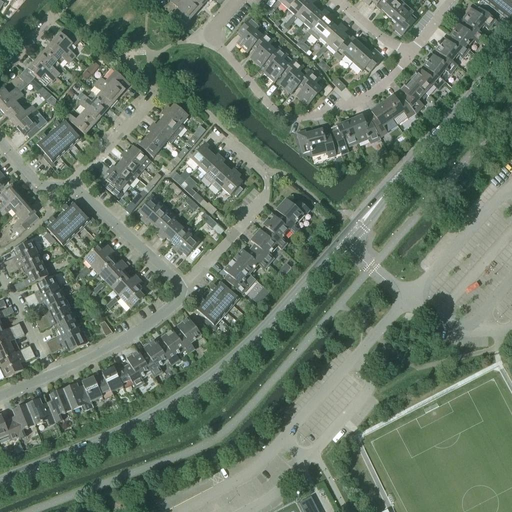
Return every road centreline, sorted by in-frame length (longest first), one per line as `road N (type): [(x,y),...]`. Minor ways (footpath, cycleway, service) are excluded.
road 1 (tertiary): [(0,483),(156,414),(230,361),(342,244)]
road 2 (residential): [(237,0),(215,27),(215,45),(284,115),(358,101),(408,55)]
road 3 (tertiary): [(342,244),(511,50)]
road 4 (residential): [(180,289),(263,200),(264,174),(225,141)]
road 5 (unclassified): [(370,268),(399,292),(415,290),(511,182)]
road 6 (residential): [(180,289),(175,303),(126,338),(51,373)]
road 7 (residential): [(180,289),(77,192)]
